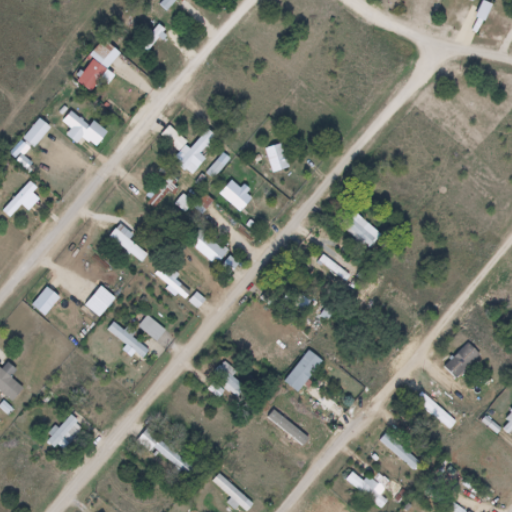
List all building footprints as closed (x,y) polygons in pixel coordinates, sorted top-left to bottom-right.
[(179,0),(161,0),(158,3),(167,12),(179,0)] [(141,47),(148,53),(166,31),(159,26),(141,47)] [(78,84),(95,93),(107,69),(102,66),(109,52),(98,46),(78,84)] [(65,122),(73,128),(67,135),(81,146),(87,138),(97,147),(103,139),(72,114),(65,122)] [(290,169),(283,145),(266,150),(274,174),(290,169)] [(205,161),(197,153),(191,160),(198,167),(205,161)] [(177,183),(171,178),(150,201),(156,207),(177,183)] [(37,189),(31,183),(4,210),(10,217),(23,204),(29,210),(39,201),(32,194),(37,189)] [(247,187),(237,190),(236,184),(224,187),(231,211),(252,205),(247,187)] [(341,225),(369,251),(382,237),(354,211),(341,225)] [(149,256),(131,240),(134,237),(121,225),(111,237),(142,264),(149,256)] [(196,248),(217,267),(227,255),(206,237),(196,248)] [(383,281),(376,276),(359,302),(366,306),(383,281)] [(167,333),(150,317),(140,327),(157,343),(167,333)] [(457,380),(482,356),(470,344),(446,368),(457,380)] [(237,372),(225,362),(213,376),(239,398),(247,389),(233,377),(237,372)] [(3,371),(0,368),(0,391),(14,403),(25,389),(12,379),(18,371),(9,364),(3,371)] [(449,423),(424,398),(414,407),(440,432),(449,423)] [(218,445),(180,409),(172,416),(210,453),(218,445)] [(80,423),(71,415),(48,443),(57,451),(80,423)] [(416,471),(422,463),(385,436),(380,443),(416,471)] [(151,453),(182,472),(190,460),(159,441),(151,453)] [(214,482),(245,511),(249,511),(254,507),(221,475),(214,482)] [(346,482),(383,510),(389,502),(352,475),(346,482)]
